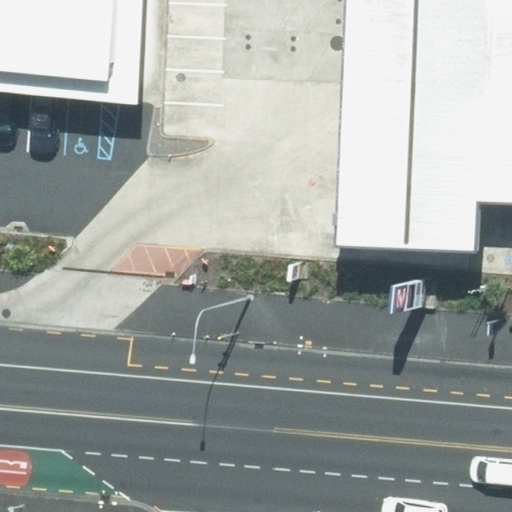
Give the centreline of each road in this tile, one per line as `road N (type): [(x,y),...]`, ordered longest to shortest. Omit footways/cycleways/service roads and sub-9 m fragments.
road 1 (primary): [(238,430),(511,454)]
road 2 (primary): [(0,410),(238,430)]
